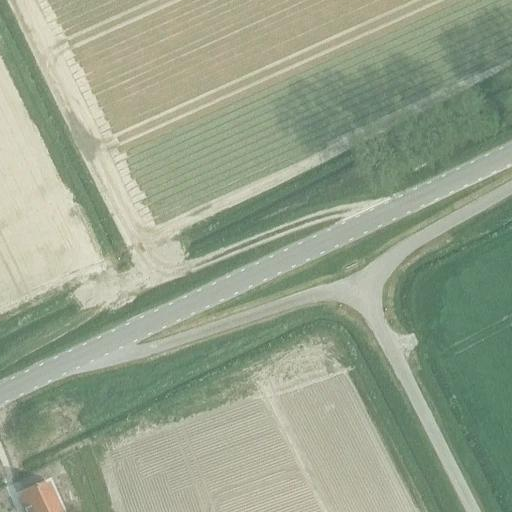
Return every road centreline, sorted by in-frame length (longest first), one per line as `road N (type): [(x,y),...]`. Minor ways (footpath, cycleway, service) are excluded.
road 1 (tertiary): [(511,154),(41,373)]
road 2 (track): [(390,211),(303,221),(257,238),(0,365)]
road 3 (tertiary): [(41,373),(172,343),(356,284)]
road 4 (unclassified): [(470,511),(356,284)]
road 5 (tertiary): [(356,284),(511,188)]
